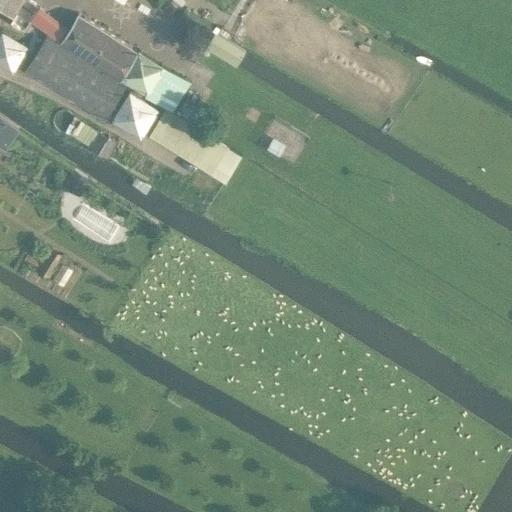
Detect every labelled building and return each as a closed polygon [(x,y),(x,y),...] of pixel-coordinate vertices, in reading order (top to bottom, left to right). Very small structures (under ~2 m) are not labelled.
[(10,23),(37,38),(42,31),(30,22),(40,8),(27,0),(0,0),(0,10),(13,18),(10,23)] [(120,78),(137,51),(77,13),(59,42),(120,78)] [(26,48),(1,33),(0,35),(0,66),(11,73),(26,48)] [(233,67),(233,66),(243,52),(213,33),(203,49),(233,67)] [(104,118),(126,82),(48,35),(25,71),(104,118)] [(137,51),(120,78),(170,109),(188,81),(137,50),(137,51)] [(142,135),(157,110),(128,94),(114,117),(142,135)] [(151,134),(201,165),(216,140),(166,110),(151,134)] [(20,129),(0,114),(0,139),(9,145),(16,135),(19,131),(20,129)] [(98,131),(90,145),(107,156),(116,141),(99,130),(98,131)] [(72,171),(64,183),(81,194),(89,182),(72,171)] [(82,205),(73,220),(110,242),(118,227),(82,205)] [(51,276),(63,256),(51,249),(39,269),(51,276)]
